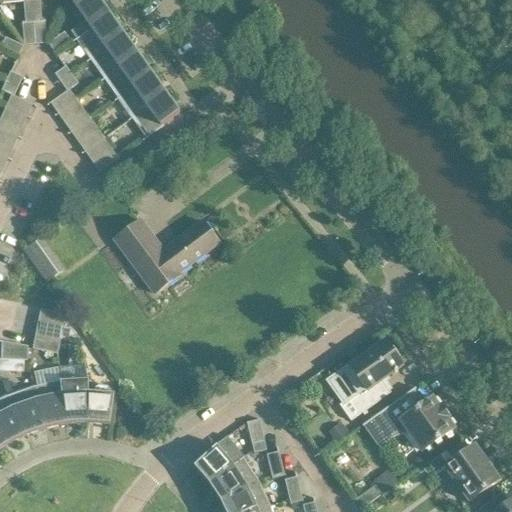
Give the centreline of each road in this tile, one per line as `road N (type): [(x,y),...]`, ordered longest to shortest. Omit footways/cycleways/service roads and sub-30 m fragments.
road 1 (unclassified): [(179,0),(408,287)]
road 2 (residential): [(123,511),(174,455),(408,287)]
road 3 (unclassified): [(408,287),(511,411)]
